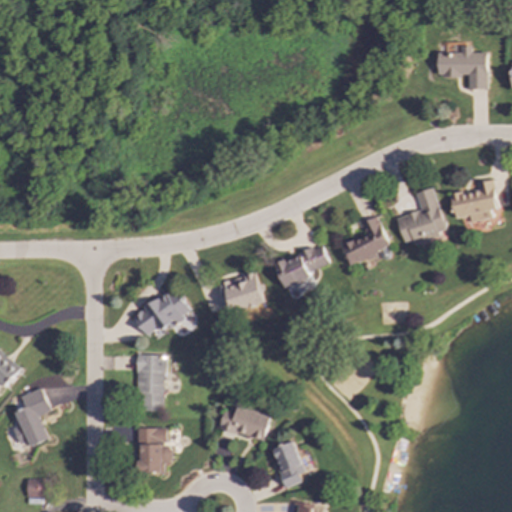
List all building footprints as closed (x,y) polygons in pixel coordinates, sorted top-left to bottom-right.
[(438,53),(438,76),(468,76),(469,90),(487,90),(487,53),(472,53),(472,43),(461,43),(461,52),(438,53)] [(492,219),(491,211),(497,210),(493,180),(476,183),(477,190),(451,194),(455,219),(469,217),(470,222),(492,219)] [(404,243),(412,240),(413,245),(440,237),(439,232),(445,230),(433,188),(415,193),(420,211),(396,218),(404,243)] [(391,247),(377,216),(361,224),(366,235),(341,246),(350,265),(391,247)] [(275,263),(285,289),(331,270),(321,245),(275,263)] [(265,303),(255,272),(220,283),(231,315),(265,303)] [(132,316),(146,336),(159,327),(162,333),(190,313),(173,288),(132,316)] [(0,387),(2,389),(20,369),(0,350),(0,387)] [(47,439),(38,416),(50,411),(41,388),(19,396),(24,408),(14,413),(19,426),(11,429),(18,445),(27,441),(29,447),(47,439)] [(271,417),(242,408),(244,400),(233,397),(229,413),(223,412),(218,428),(263,442),(271,417)] [(137,428),(136,471),(162,472),(162,462),(172,462),(172,446),(166,446),(166,428),(137,428)] [(302,482),(299,475),(305,473),(294,442),(274,450),(277,459),(274,460),(285,489),(302,482)]
